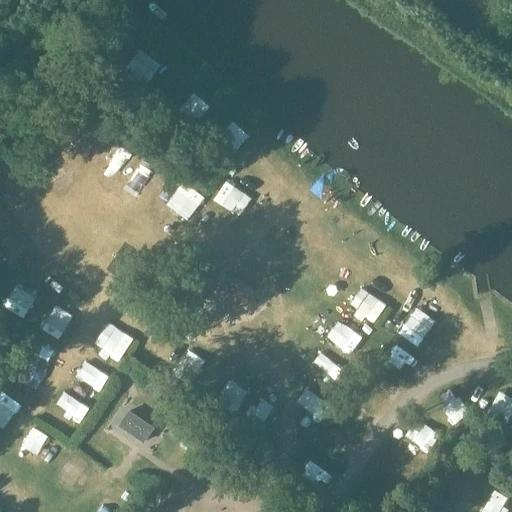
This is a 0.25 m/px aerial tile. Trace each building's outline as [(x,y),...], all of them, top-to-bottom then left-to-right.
[(5,167),(0,177),(0,186),(14,193),(22,175),(5,167)] [(229,183),(215,202),(233,216),(247,197),(229,183)] [(374,316),(386,301),(368,286),(356,301),(374,316)] [(40,335),(61,345),(66,335),(45,325),(40,335)] [(123,430),(164,456),(175,439),(133,414),(123,430)] [(487,490),(479,508),(487,511),(500,511),(506,499),(487,490)]
